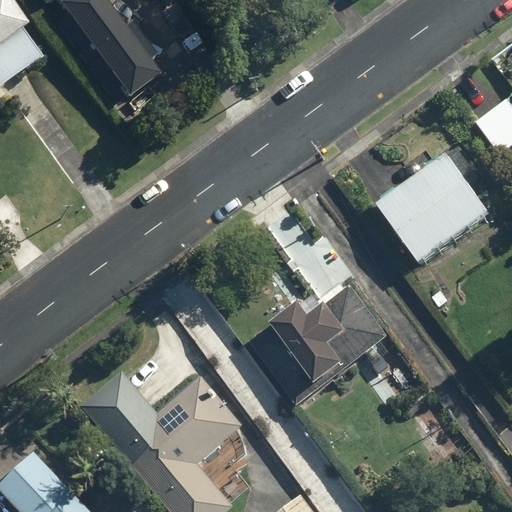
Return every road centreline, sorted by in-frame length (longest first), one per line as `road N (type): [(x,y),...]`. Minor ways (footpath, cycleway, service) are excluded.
road 1 (residential): [(467,0),(0,344)]
road 2 (unknown): [(286,132),(511,453)]
road 3 (unknown): [(141,239),(338,511)]
